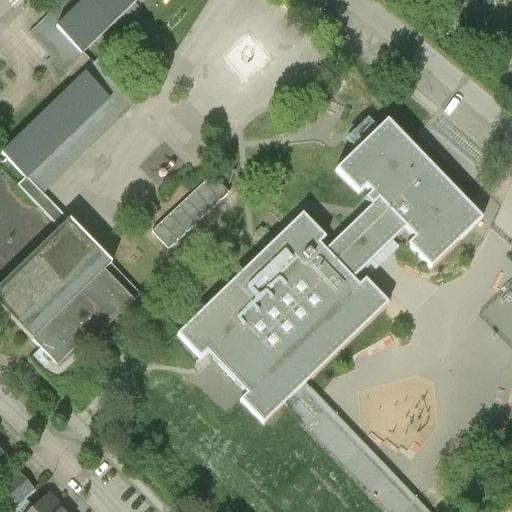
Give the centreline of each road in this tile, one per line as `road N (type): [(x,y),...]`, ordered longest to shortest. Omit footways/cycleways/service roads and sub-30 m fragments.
road 1 (residential): [(355,0),(511,127)]
road 2 (residential): [(0,399),(118,511)]
